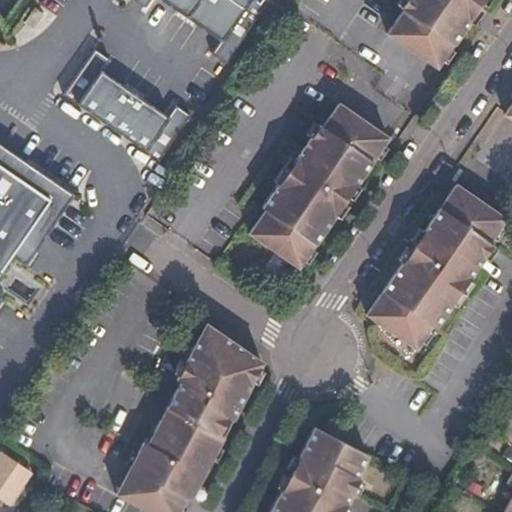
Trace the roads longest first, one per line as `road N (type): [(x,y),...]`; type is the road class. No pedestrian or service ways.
road 1 (residential): [(511,43),(303,353)]
road 2 (unclassified): [(128,231),(303,353)]
road 3 (residential): [(303,353),(220,511)]
